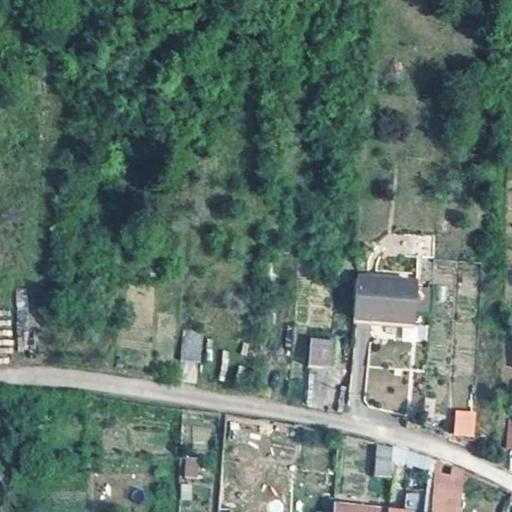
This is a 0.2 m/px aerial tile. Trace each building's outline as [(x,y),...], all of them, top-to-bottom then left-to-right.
[(416,316),(417,296),(417,289),(359,285),(355,324),(415,330),(416,316)] [(417,296),(416,316),(432,317),(434,297),(417,296)] [(208,309),(190,307),(186,338),(205,341),(208,309)] [(335,344),(311,342),(309,368),(333,370),(335,344)] [(454,409),(453,436),(475,437),(476,410),(454,409)] [(396,457),(381,456),(380,478),(394,479),(396,457)] [(199,463),(187,463),(186,484),(198,484),(199,463)] [(462,511),(464,498),(467,476),(436,465),(432,511),(462,511)]
